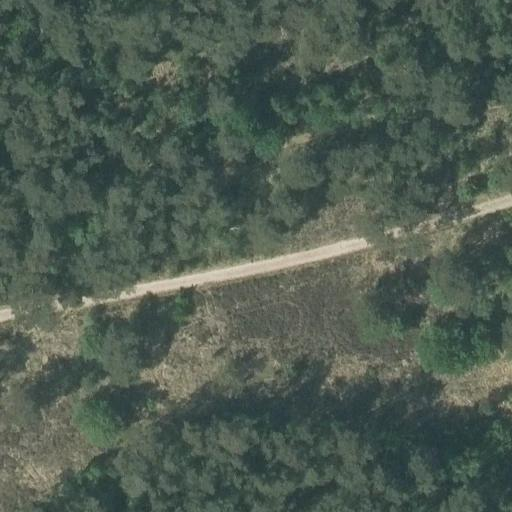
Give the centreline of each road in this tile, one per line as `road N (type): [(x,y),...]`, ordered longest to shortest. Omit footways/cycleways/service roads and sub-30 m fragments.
road 1 (track): [(511,195),(287,262),(0,324)]
road 2 (track): [(511,94),(231,154),(0,131)]
